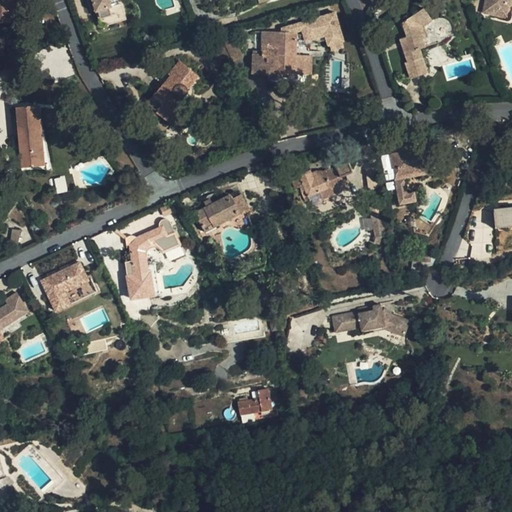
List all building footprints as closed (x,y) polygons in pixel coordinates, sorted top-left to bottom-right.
[(0,0),(0,21),(10,21),(10,11),(10,0),(0,0)] [(105,15),(107,22),(122,18),(117,3),(109,5),(107,0),(89,0),(93,11),(96,10),(103,8),(105,15)] [(511,4),(511,2),(511,0),(486,0),(483,13),(508,19),(511,4)] [(105,15),(103,8),(96,10),(98,17),(105,15)] [(417,13),(415,9),(407,14),(410,18),(404,22),(408,37),(401,39),(409,62),(407,63),(411,79),(427,73),(420,50),(439,42),(433,22),(424,9),(417,13)] [(230,29),(229,29),(221,34),(235,63),(238,62),(241,50),(230,29)] [(297,30),(282,29),(282,32),(270,31),(263,31),(262,43),(282,44),(281,54),(262,53),(262,54),(253,54),(253,62),(251,61),(250,71),(252,71),(252,72),(270,74),(269,84),(301,85),(304,84),(304,73),(305,55),(296,54),(297,30)] [(229,55),(222,42),(211,47),(218,61),(229,55)] [(313,55),(305,55),(304,73),(312,73),(313,55)] [(164,118),(172,125),(188,106),(179,99),(181,97),(183,97),(187,95),(188,94),(188,92),(188,90),(188,89),(198,76),(179,60),(168,74),(169,75),(147,102),(157,111),(156,112),(164,118)] [(36,139),(33,106),(16,107),(22,167),(42,165),(40,139),(36,139)] [(408,192),(406,178),(427,174),(426,167),(430,167),(426,147),(397,153),(399,162),(395,163),(397,174),(395,175),(400,203),(417,200),(415,191),(408,192)] [(334,195),(331,188),(344,182),(342,177),(354,171),(347,157),(335,162),(337,165),(325,171),(326,174),(320,177),(318,171),(312,173),(311,170),(300,175),(306,189),(301,192),(305,201),(310,199),(313,206),(325,201),(324,200),(334,195)] [(348,190),(344,182),(331,188),(334,195),(348,190)] [(213,204),(211,199),(205,202),(207,207),(196,213),(204,228),(213,223),(215,226),(246,210),(238,194),(231,197),(230,195),(213,204)] [(163,216),(175,211),(172,204),(160,209),(163,216)] [(386,236),(383,208),(373,209),(376,237),(382,237),(386,236)] [(511,212),(493,215),(495,230),(511,227),(511,212)] [(134,275),(127,276),(130,299),(155,295),(151,272),(149,272),(146,251),(154,243),(163,250),(164,252),(181,244),(170,222),(170,220),(169,219),(166,218),(164,218),(162,218),(160,220),(158,222),(158,225),(159,227),(136,237),(136,236),(134,235),(132,235),(130,235),(127,236),(125,237),(126,245),(130,245),(132,261),(134,275)] [(19,246),(21,231),(14,230),(12,244),(19,246)] [(47,282),(45,279),(39,282),(40,284),(31,288),(37,300),(46,296),(51,308),(70,299),(67,293),(75,290),(80,298),(89,294),(84,282),(88,280),(83,271),(68,279),(65,270),(50,277),(51,280),(47,282)] [(151,272),(155,295),(160,294),(157,271),(151,272)] [(0,339),(3,338),(0,333),(0,330),(0,331),(0,330),(0,325),(26,309),(17,293),(5,301),(7,305),(0,309),(0,339)] [(362,327),(363,330),(387,325),(388,329),(406,335),(411,320),(384,310),(382,304),(359,309),(359,311),(334,316),(337,332),(362,327)] [(29,313),(26,309),(0,325),(0,330),(0,331),(29,313)] [(387,325),(363,330),(364,334),(388,329),(387,325)] [(406,335),(388,329),(385,339),(402,345),(406,335)] [(350,372),(353,384),(361,383),(358,370),(350,372)] [(238,403),(241,415),(253,413),(272,409),(268,389),(258,391),(259,398),(238,403)] [(253,413),(241,415),(242,423),(255,420),(253,413)]
